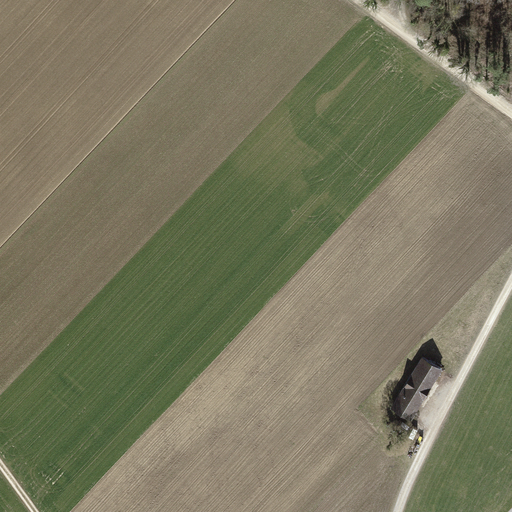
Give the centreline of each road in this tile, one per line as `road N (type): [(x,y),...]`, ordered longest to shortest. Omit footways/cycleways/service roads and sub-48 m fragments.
road 1 (track): [(511,281),(413,470),(400,511)]
road 2 (track): [(511,114),(359,0)]
